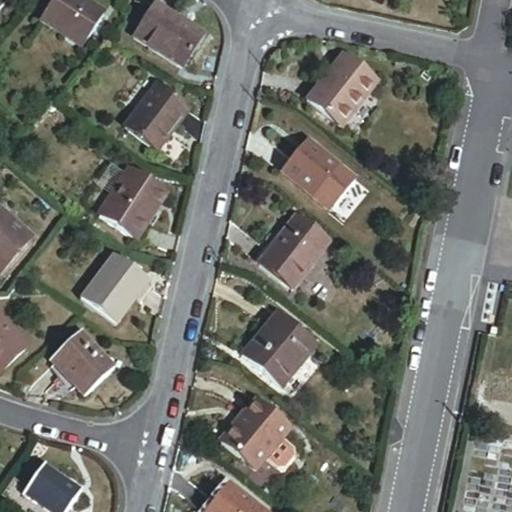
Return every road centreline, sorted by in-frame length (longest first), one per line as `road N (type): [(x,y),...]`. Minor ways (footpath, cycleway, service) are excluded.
road 1 (residential): [(149,459),(251,8)]
road 2 (residential): [(398,511),(490,62)]
road 3 (residential): [(490,62),(251,8)]
road 4 (residential): [(0,414),(149,459)]
